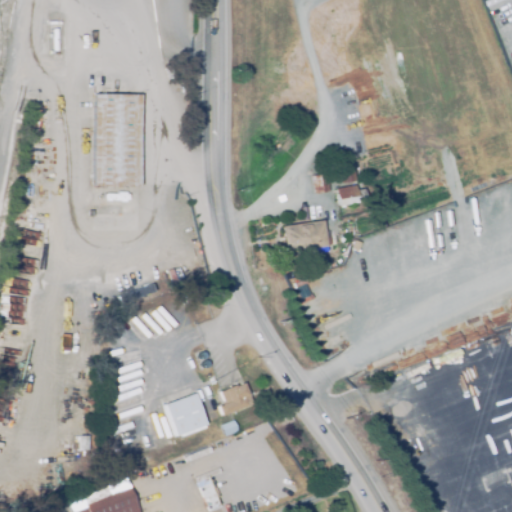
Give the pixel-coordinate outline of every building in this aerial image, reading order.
[(140,94),(139,186),(91,186),(92,94),(140,94)] [(41,110),(36,138),(25,136),(30,108),(41,110)] [(339,183),(336,161),(350,158),(354,181),(339,183)] [(328,191),(313,194),(310,176),(331,172),(333,181),(327,182),(328,191)] [(335,188),(354,185),(354,190),(363,188),(365,202),(343,205),(343,207),(340,208),(339,206),(337,206),(335,188)] [(321,220),(326,251),(285,257),(280,226),(321,220)] [(361,243),(358,252),(352,249),(355,241),(361,243)] [(157,292),(152,277),(116,291),(122,306),(157,292)] [(202,359),(201,359),(200,359),(199,359),(198,358),(197,358),(197,357),(197,356),(197,355),(197,354),(198,353),(198,352),(199,352),(200,351),(201,351),(202,352),(203,352),(204,353),(204,354),(205,355),(205,356),(204,357),(204,358),(203,358),(203,359),(202,359)] [(208,363),(208,364),(208,365),(207,365),(207,366),(207,367),(206,368),(205,368),(204,368),(203,368),(202,368),(201,367),(200,366),(200,365),(200,364),(200,363),(200,362),(201,361),(202,361),(202,360),(203,360),(204,360),(205,360),(206,361),(207,361),(207,362),(208,363)] [(247,405),(220,416),(217,406),(223,403),(218,392),(224,390),(224,389),(234,385),(235,386),(243,382),(248,395),(243,397),(247,405)] [(162,405),(192,393),(205,427),(180,437),(179,434),(173,436),(162,405)] [(219,425),(232,420),(236,431),(223,436),(219,425)] [(88,436),(88,450),(78,450),(78,436),(88,436)] [(511,483),(511,486),(486,496),(479,476),(505,466),(511,483)] [(70,511),(70,510),(128,487),(138,511),(70,511)]
